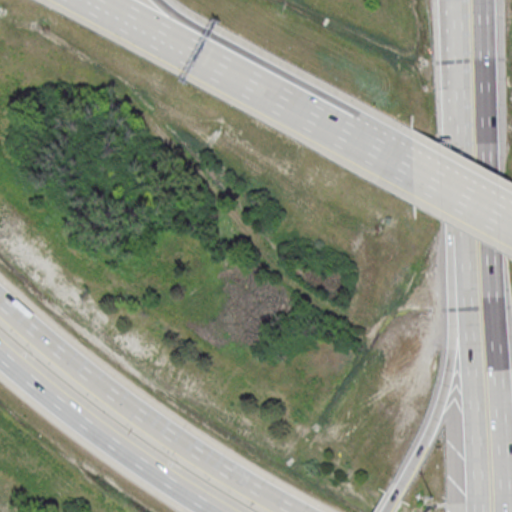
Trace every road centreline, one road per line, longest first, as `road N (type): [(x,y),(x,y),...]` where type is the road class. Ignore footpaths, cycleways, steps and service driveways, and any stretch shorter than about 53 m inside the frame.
road 1 (primary): [(506,511),(483,0)]
road 2 (motorway): [(299,511),(167,432),(0,300)]
road 3 (primary): [(460,233),(475,511)]
road 4 (motorway): [(460,233),(449,379),(395,496)]
road 5 (motorway): [(0,353),(217,511)]
road 6 (motorway): [(345,133),(111,8)]
road 7 (primary): [(453,0),(460,233)]
road 8 (motorway): [(345,133),(158,0)]
